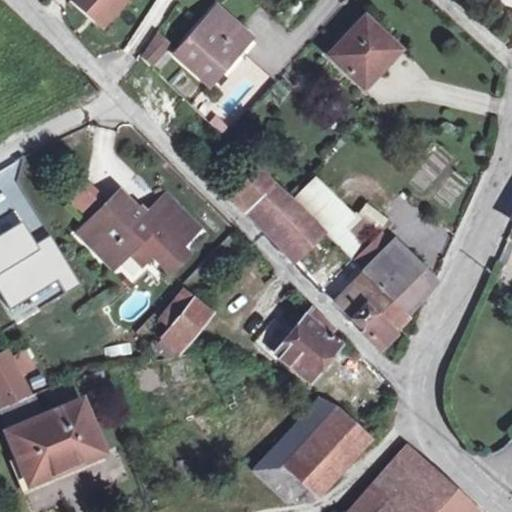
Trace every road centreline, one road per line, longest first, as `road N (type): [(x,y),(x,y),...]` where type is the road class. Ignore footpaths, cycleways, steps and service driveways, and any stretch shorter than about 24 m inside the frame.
road 1 (residential): [(120,104),(417,392)]
road 2 (residential): [(511,174),(417,392)]
road 3 (residential): [(417,392),(419,421),(451,463),(511,506)]
road 4 (residential): [(17,0),(120,104)]
road 5 (residential): [(0,158),(65,120),(120,104)]
